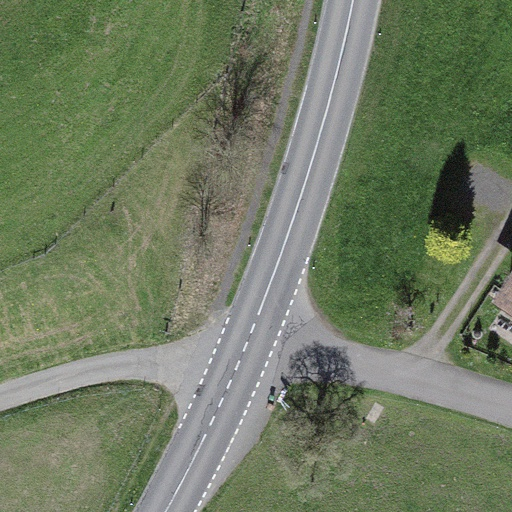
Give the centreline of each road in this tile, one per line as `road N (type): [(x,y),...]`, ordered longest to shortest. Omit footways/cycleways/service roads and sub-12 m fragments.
road 1 (secondary): [(164,511),(246,359),(309,184),(352,0)]
road 2 (track): [(0,395),(49,378),(146,363),(246,359)]
road 3 (track): [(255,332),(411,375)]
